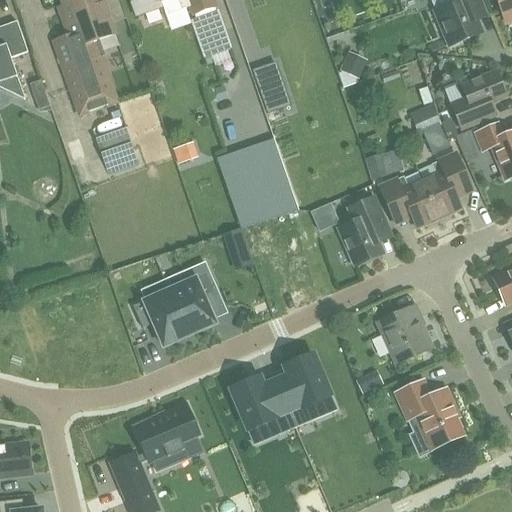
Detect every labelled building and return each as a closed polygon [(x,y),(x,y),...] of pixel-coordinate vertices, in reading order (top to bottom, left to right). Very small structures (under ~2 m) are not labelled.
[(102,58),(105,57),(99,41),(115,35),(102,0),(61,0),(66,12),(61,14),(79,64),(62,70),(70,93),(72,92),(76,104),(84,101),(88,114),(115,105),(107,80),(109,79),(102,58)] [(136,0),(137,1),(131,3),(136,18),(143,15),(138,0),(161,0),(162,1),(165,0),(178,0),(182,10),(192,7),(194,15),(215,8),(212,0),(136,0)] [(487,19),(478,0),(450,0),(452,5),(436,12),(451,46),(480,34),(476,23),(487,19)] [(511,0),(496,0),(506,23),(511,20),(511,0)] [(215,8),(194,15),(196,19),(209,58),(230,51),(216,12),(215,8)] [(0,88),(26,101),(11,61),(15,59),(29,54),(18,24),(0,30),(0,88)] [(458,88),(461,96),(466,98),(466,100),(452,106),(462,130),(485,120),(480,109),(507,98),(496,72),(478,80),(469,76),(462,79),(458,88)] [(30,86),(39,110),(50,107),(41,82),(30,86)] [(290,107),(282,85),(259,93),(267,115),(290,107)] [(441,126),(433,104),(410,114),(419,135),(441,126)] [(442,122),(448,139),(458,135),(452,119),(442,122)] [(505,181),(511,178),(511,133),(503,137),(498,125),(476,134),(484,152),(491,149),(505,181)] [(122,128),(96,137),(102,157),(129,148),(122,128)] [(179,165),(198,159),(193,145),(174,151),(179,165)] [(391,175),(385,159),(384,154),(361,162),(368,182),(391,175)] [(422,182),(439,220),(462,210),(453,190),(469,183),(457,155),(431,166),(436,176),(422,182)] [(439,220),(422,182),(409,188),(405,178),(380,189),(392,217),(409,209),(418,229),(439,220)] [(353,224),(339,230),(356,266),(382,254),(378,245),(392,239),(373,199),(347,211),(353,224)] [(242,230),(223,236),(229,255),(248,248),(242,230)] [(511,271),(494,279),(506,305),(511,302),(511,271)] [(171,290),(190,335),(216,324),(204,296),(215,291),(207,274),(181,285),(177,274),(166,279),(171,290)] [(165,346),(190,335),(171,290),(134,306),(144,328),(155,323),(165,346)] [(397,365),(432,349),(420,322),(422,321),(416,307),(378,324),(397,365)] [(285,380),(273,385),(291,429),(307,423),(300,408),(326,398),(309,359),(282,370),(285,380)] [(291,429),(273,385),(260,391),(256,381),(228,393),(244,432),(270,421),(276,436),(291,429)] [(432,452),(443,447),(465,437),(453,411),(455,410),(447,391),(431,398),(424,382),(397,394),(406,416),(414,412),(432,452)] [(135,455),(111,465),(121,488),(145,478),(139,465),(148,461),(149,462),(151,462),(166,455),(167,458),(185,451),(181,443),(196,436),(198,435),(185,405),(187,404),(186,403),(165,412),(166,413),(168,413),(169,415),(135,429),(146,454),(136,458),(135,455)] [(0,478),(31,475),(27,445),(0,447),(0,478)] [(157,511),(159,511),(151,493),(127,503),(127,502),(125,503),(129,511),(157,511)] [(41,511),(42,511),(30,511),(23,511),(22,501),(0,503),(0,511),(41,511)]
